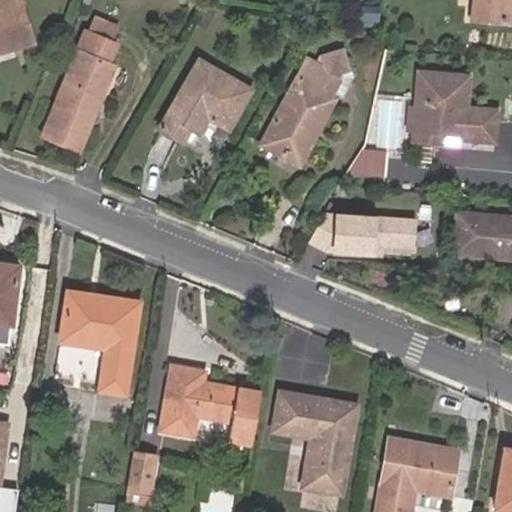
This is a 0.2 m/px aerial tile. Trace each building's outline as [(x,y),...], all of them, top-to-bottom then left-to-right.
[(0,0),(0,54),(36,45),(22,0),(0,0)] [(509,0),(473,0),(472,17),(508,20),(509,0)] [(94,19),(88,33),(113,43),(119,29),(94,19)] [(80,152),(114,64),(109,62),(116,44),(113,43),(88,33),(83,31),(41,137),(80,152)] [(300,163),(336,97),(332,94),(341,76),(338,74),(353,73),(352,50),(322,52),(322,66),(307,58),(298,75),(296,74),(260,142),(300,163)] [(200,112),(209,117),(229,129),(250,89),(198,59),(158,127),(184,141),(191,128),(200,112)] [(469,76),(419,71),(417,108),(416,127),(415,139),(438,141),(439,133),(449,134),(466,136),(467,139),(498,141),(499,111),(468,108),(469,76)] [(332,94),(336,97),(346,95),(353,73),(338,74),(341,76),(332,94)] [(408,127),(416,127),(417,108),(409,107),(408,127)] [(200,133),(209,117),(200,112),(191,128),(200,133)] [(448,141),(449,134),(439,133),(438,141),(448,141)] [(378,161),(379,151),(357,149),(350,159),(378,161)] [(377,176),(378,161),(350,159),(342,173),(377,176)] [(412,219),(321,211),(310,233),(325,241),(333,242),(332,247),(377,251),(378,241),(410,244),(412,219)] [(454,252),(511,256),(511,216),(457,211),(454,252)] [(0,323),(9,325),(18,267),(0,264),(0,323)] [(67,292),(59,343),(103,350),(98,385),(97,391),(124,394),(138,304),(67,292)] [(227,438),(251,442),(259,391),(201,382),(203,371),(169,365),(159,429),(192,434),(195,415),(229,422),(227,438)] [(277,392),(271,430),(307,437),(300,486),(340,494),(354,406),(277,392)] [(411,489),(447,495),(455,450),(387,438),(375,511),(407,511),(409,507),(411,489)] [(511,511),(511,450),(503,449),(494,510),(511,511)] [(154,455),(132,451),(126,488),(148,492),(154,455)] [(440,511),(444,511),(447,495),(411,489),(409,507),(440,511)] [(330,511),(336,511),(339,497),(303,490),(300,506),(330,511)]
